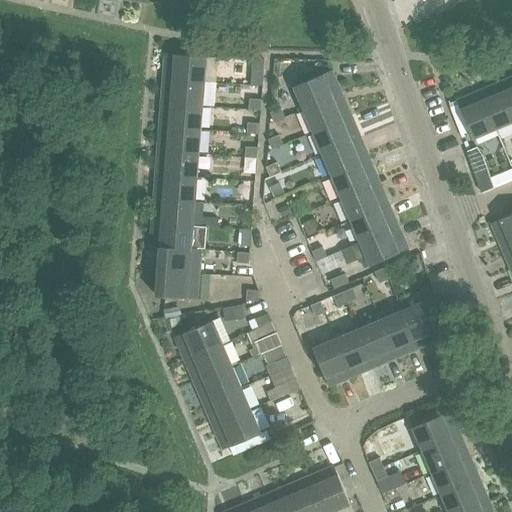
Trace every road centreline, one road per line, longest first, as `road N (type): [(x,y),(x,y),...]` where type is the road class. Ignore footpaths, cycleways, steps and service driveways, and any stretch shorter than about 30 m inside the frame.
road 1 (unclassified): [(372,0),(447,216)]
road 2 (residential): [(342,425),(319,407),(278,311),(265,230)]
road 3 (residential): [(342,425),(497,359)]
road 4 (unclassified): [(447,216),(497,359)]
